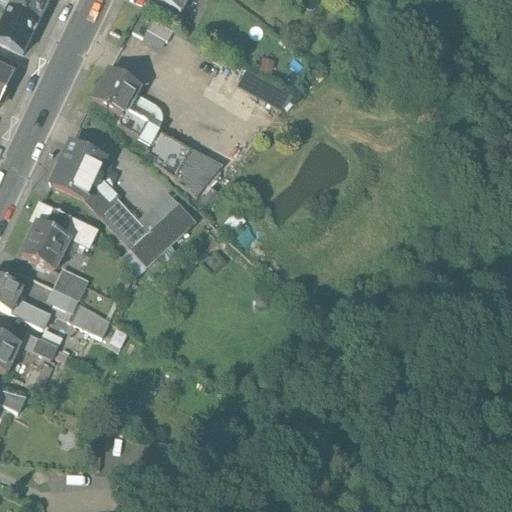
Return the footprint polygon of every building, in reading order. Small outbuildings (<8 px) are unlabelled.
[(12,0),(9,7),(38,21),(48,0),(12,0)] [(147,0),(142,10),(162,22),(168,10),(147,0)] [(159,0),(181,11),(187,0),(159,0)] [(38,21),(9,7),(0,25),(0,53),(3,55),(8,46),(22,53),(38,21)] [(162,48),(170,31),(138,17),(130,33),(162,48)] [(0,100),(13,74),(0,68),(0,100)] [(235,85),(283,106),(291,90),(243,69),(235,85)] [(149,148),(158,132),(127,115),(142,89),(109,70),(91,101),(123,119),(117,129),(149,148)] [(192,150),(158,132),(149,148),(146,154),(154,160),(153,164),(174,181),(192,150)] [(50,187),(85,202),(93,186),(104,161),(69,145),(50,187)] [(220,166),(192,150),(174,181),(196,198),(220,166)] [(85,202),(100,216),(146,267),(195,222),(179,205),(141,239),(93,186),(85,202)] [(36,224),(20,258),(53,273),(69,239),(72,241),(80,224),(41,206),(33,223),(36,224)] [(62,276),(55,290),(79,301),(86,286),(62,276)] [(0,279),(0,310),(42,330),(49,316),(17,302),(22,290),(0,279)] [(72,313),(76,303),(54,291),(49,302),(53,304),(72,313)] [(110,321),(76,303),(72,313),(53,304),(49,312),(103,337),(110,321)] [(0,372),(6,375),(20,345),(0,335),(0,372)] [(55,348),(38,340),(32,353),(50,360),(55,348)] [(28,372),(20,368),(15,379),(32,387),(41,367),(32,363),(28,372)] [(23,398),(0,392),(0,405),(17,412),(23,398)] [(145,511),(146,506),(144,480),(119,482),(121,511),(110,511),(145,511)]
